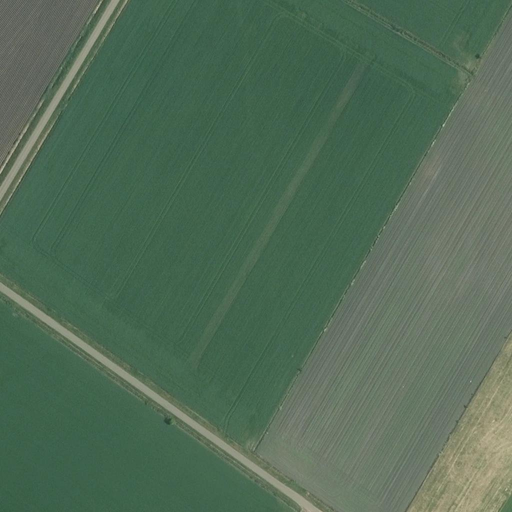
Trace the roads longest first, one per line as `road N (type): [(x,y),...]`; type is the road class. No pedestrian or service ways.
road 1 (unclassified): [(314,511),(0,287)]
road 2 (unclassified): [(0,194),(115,0)]
